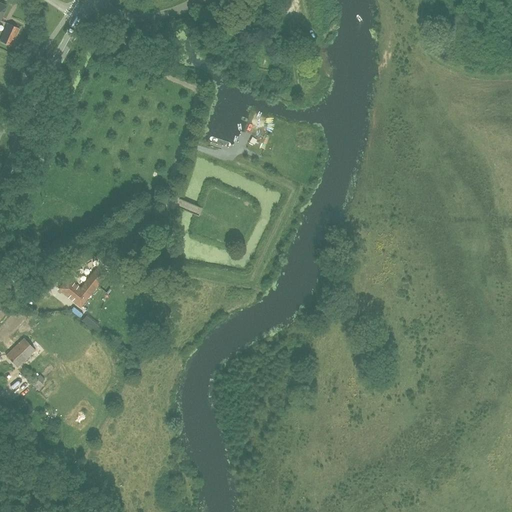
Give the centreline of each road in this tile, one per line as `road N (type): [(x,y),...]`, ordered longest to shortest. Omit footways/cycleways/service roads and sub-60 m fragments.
road 1 (track): [(181,8),(209,52),(247,83),(278,93),(297,84),(287,10)]
road 2 (tertiary): [(0,186),(92,0)]
